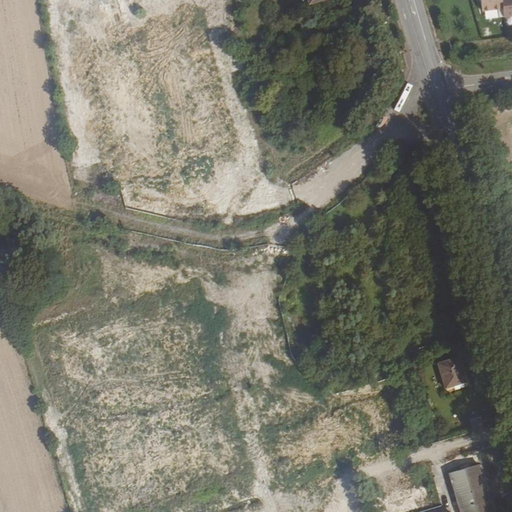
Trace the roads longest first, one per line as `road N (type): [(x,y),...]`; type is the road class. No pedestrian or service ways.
road 1 (unknown): [(312,211),(267,261),(226,364),(97,403)]
road 2 (track): [(276,229),(199,234),(0,182)]
road 3 (tertiary): [(511,330),(436,93)]
